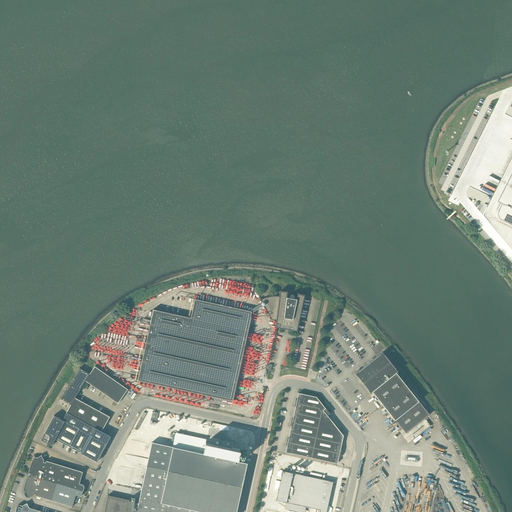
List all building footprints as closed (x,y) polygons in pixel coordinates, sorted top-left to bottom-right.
[(511,157),(484,214),(511,247),(511,157)] [(283,328),(289,329),(297,331),(305,295),(297,294),(296,299),(294,298),(294,296),(294,295),(293,295),(293,294),(292,294),(291,294),(290,295),(290,296),(289,298),(287,297),(287,292),(280,291),(279,297),(275,296),(270,297),(266,298),(261,300),(260,298),(262,302),(261,303),(261,304),(261,305),(262,305),(262,306),(263,306),(264,306),(271,320),(272,320),(276,320),(275,327),(283,328)] [(241,358),(251,313),(251,311),(195,299),(191,318),(153,310),(138,380),(232,401),(239,370),(249,372),(252,360),(241,358)] [(398,371),(382,352),(355,374),(370,393),(371,393),(372,392),(373,393),(395,420),(406,433),(429,415),(396,373),(397,371),(397,372),(398,371)] [(89,374),(81,369),(79,368),(70,383),(80,389),(85,381),(118,403),(127,389),(95,366),(89,374)] [(60,398),(70,405),(66,413),(101,432),(109,417),(75,398),(80,389),(70,383),(60,398)] [(321,411),(325,408),(316,397),(298,393),(297,399),(296,399),(295,403),(318,408),(321,411)] [(294,413),(320,418),(321,411),(318,408),(295,403),(294,406),(295,407),(294,413)] [(318,428),(316,438),(341,444),(343,436),(327,416),(330,413),(325,408),(321,411),(320,418),(318,428)] [(101,432),(66,413),(62,420),(107,444),(110,437),(101,432)] [(320,418),(294,413),(293,419),(291,419),(291,422),(318,428),(320,418)] [(62,420),(54,415),(41,440),(52,446),(55,439),(97,461),(107,444),(62,420)] [(316,438),(318,428),(291,422),(290,426),(291,426),(290,432),(316,438)] [(286,442),(313,448),(316,438),(290,432),(288,439),(287,438),(286,442)] [(313,448),(340,454),(341,450),(340,450),(341,444),(316,438),(313,448)] [(108,495),(104,511),(236,511),(247,463),(238,461),(240,450),(206,442),(203,453),(152,442),(151,444),(148,459),(145,472),(141,490),(138,503),(134,502),(135,498),(131,497),(131,501),(129,501),(129,500),(108,495)] [(313,448),(286,442),(286,445),(287,446),(285,452),(311,458),(313,448)] [(340,454),(313,448),(311,458),(337,463),(338,457),(340,457),(340,454)] [(34,457),(29,473),(29,475),(56,483),(62,466),(46,461),(45,463),(43,462),(44,460),(41,455),(37,458),(34,457)] [(83,491),(84,487),(83,485),(79,483),(80,482),(83,472),(62,466),(56,483),(83,491)] [(283,470),(276,500),(286,502),(306,506),(320,509),(319,511),(326,511),(333,481),(283,470)] [(29,475),(24,490),(24,492),(26,493),(28,497),(33,495),(34,493),(36,494),(35,496),(51,500),(56,483),(29,475)] [(56,483),(51,500),(72,507),(76,495),(79,496),(82,495),(83,491),(56,483)] [(43,511),(32,509),(29,508),(27,503),(22,506),(20,505),(17,511),(16,511),(15,511),(43,511)]
